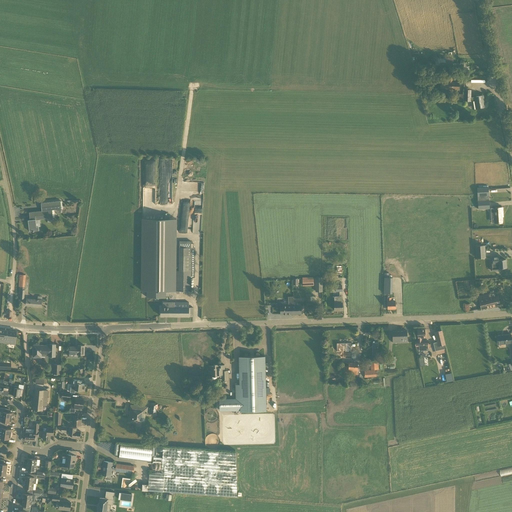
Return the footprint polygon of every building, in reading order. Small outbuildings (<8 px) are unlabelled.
[(436,58),(435,68),(446,68),(446,70),(452,70),(453,58),(446,58),(436,58)] [(453,78),(453,74),(449,74),(448,78),(441,78),(441,81),(440,88),(440,89),(459,90),(460,82),(453,82),(453,78)] [(475,97),(470,97),(470,90),(464,90),(464,101),(475,101),(477,109),(484,107),(483,100),(484,100),(483,95),(475,97)] [(478,210),(489,209),(488,187),(477,188),(478,210)] [(61,209),(60,201),(41,203),(42,211),(29,212),(30,220),(27,220),(28,220),(29,232),(33,231),(33,232),(34,232),(34,231),(38,231),(38,227),(36,227),(36,220),(53,218),(52,210),(61,209)] [(494,223),(502,222),(502,214),(503,214),(503,207),(490,208),(491,217),(494,216),(494,223)] [(147,297),(166,297),(166,291),(172,291),(172,256),(168,256),(169,219),(143,219),(142,291),(147,291),(147,297)] [(191,248),(191,241),(179,241),(179,248),(179,271),(176,271),(176,291),(191,291),(191,278),(195,278),(195,248),(191,248)] [(476,258),(485,258),(485,245),(475,246),(476,258)] [(499,260),(499,256),(492,257),(492,261),(490,262),(490,271),(502,270),(502,268),(506,267),(506,259),(499,260)] [(302,278),(302,279),(302,285),(314,285),(313,278),(313,277),(302,277),(302,278)] [(384,289),(392,289),(393,278),(391,277),(389,277),(384,277),(384,289)] [(498,295),(491,297),(479,300),(481,309),(500,304),(498,295)] [(334,310),(343,310),(342,303),(342,297),(334,297),(334,310)] [(41,307),(42,299),(38,299),(26,298),(26,305),(33,306),(33,307),(41,307)] [(391,301),(391,298),(388,298),(388,309),(396,308),(396,301),(391,301)] [(189,307),(189,302),(169,302),(169,303),(165,303),(165,307),(160,307),(161,316),(192,316),(192,308),(189,307)] [(280,314),(292,314),(292,313),(291,312),(291,305),(294,305),(294,302),(280,302),(280,314)] [(292,314),(302,314),(301,305),(301,302),(294,302),(294,305),(291,305),(291,312),(292,313),(292,314)] [(15,340),(16,331),(1,329),(0,336),(0,342),(7,343),(7,339),(15,340)] [(422,341),(422,337),(425,337),(425,329),(417,330),(418,341),(415,342),(415,346),(416,346),(416,349),(419,348),(419,346),(429,345),(428,341),(422,341)] [(393,342),(402,342),(402,339),(407,339),(407,330),(392,331),(393,342)] [(435,332),(438,346),(445,344),(442,330),(435,332)] [(498,344),(511,343),(511,335),(497,336),(498,344)] [(350,357),(350,351),(351,351),(351,343),(337,343),(337,351),(345,351),(345,357),(350,357)] [(55,356),(55,344),(50,344),(49,346),(47,346),(34,345),(33,357),(41,357),(41,353),(49,354),(49,356),(55,356)] [(84,355),(85,345),(78,345),(78,347),(70,346),(70,354),(78,354),(84,355)] [(266,410),(265,357),(239,357),(240,390),(236,391),(236,399),(219,400),(220,410),(241,410),(241,411),(266,410)] [(365,377),(377,377),(376,370),(379,370),(378,360),(370,361),(371,370),(364,370),(365,377)] [(357,374),(358,363),(343,362),(343,374),(357,374)] [(61,374),(62,365),(53,364),(53,374),(54,374),(58,374),(61,374)] [(217,367),(217,364),(214,364),(214,366),(208,366),(208,374),(211,374),(211,376),(220,376),(220,375),(222,375),(222,380),(228,380),(228,370),(219,371),(219,367),(217,367)] [(12,383),(12,379),(9,379),(9,382),(3,381),(3,380),(1,394),(7,394),(7,395),(10,396),(12,383)] [(85,391),(85,390),(86,384),(80,383),(80,380),(73,379),(73,386),(75,386),(75,390),(85,391)] [(18,387),(14,386),(14,383),(12,383),(10,396),(13,396),(13,395),(19,396),(22,396),(23,389),(18,388),(18,387)] [(46,405),(48,391),(35,389),(33,409),(42,410),(43,405),(46,405)] [(71,393),(62,392),(62,393),(60,392),(59,397),(62,397),(61,400),(66,401),(67,398),(70,399),(71,393)] [(76,399),(73,398),(72,402),(75,402),(74,409),(79,410),(79,407),(83,407),(84,399),(76,398),(76,399)] [(156,416),(158,404),(151,403),(149,415),(156,416)] [(147,414),(148,407),(130,405),(128,423),(136,424),(136,421),(141,422),(142,413),(147,414)] [(9,412),(9,409),(0,407),(0,411),(1,411),(1,416),(12,418),(13,413),(9,412)] [(81,425),(82,419),(78,419),(78,414),(72,414),(72,419),(73,419),(72,425),(81,425)] [(11,423),(12,418),(1,416),(0,421),(0,424),(7,426),(8,422),(11,423)] [(39,431),(39,423),(34,423),(34,430),(26,429),(26,433),(25,440),(35,441),(35,437),(38,437),(39,431)] [(7,429),(7,426),(0,424),(0,432),(11,434),(12,429),(7,429)] [(81,431),(75,431),(76,428),(62,426),(61,432),(66,432),(66,431),(69,432),(69,434),(72,434),(72,438),(80,439),(81,431)] [(54,435),(54,428),(47,428),(47,431),(43,431),(43,439),(50,440),(51,434),(53,434),(53,435),(54,435)] [(10,439),(11,434),(0,432),(0,441),(6,442),(7,439),(10,439)] [(151,461),(152,448),(120,444),(119,457),(151,461)] [(237,497),(236,453),(163,447),(162,463),(161,473),(152,473),(149,472),(148,491),(237,497)] [(67,454),(63,454),(63,458),(66,458),(66,463),(62,463),(61,468),(67,469),(68,466),(74,467),(75,460),(76,460),(76,455),(67,454)] [(116,465),(112,465),(112,462),(104,461),(103,468),(104,468),(103,475),(110,476),(111,469),(115,470),(115,471),(133,473),(134,466),(116,464),(116,465)] [(37,475),(32,474),(31,477),(26,476),(25,482),(34,483),(36,483),(36,481),(36,478),(45,479),(45,476),(46,476),(37,475)] [(72,488),(73,480),(62,478),(61,487),(72,488)] [(99,509),(98,511),(105,511),(106,511),(110,511),(110,505),(107,505),(107,499),(114,500),(114,492),(106,491),(105,499),(100,498),(100,503),(99,503),(98,509),(99,509)] [(40,496),(40,494),(40,493),(34,492),(34,495),(32,495),(24,494),(23,500),(31,501),(35,501),(36,496),(40,496)] [(69,510),(71,502),(60,501),(59,509),(69,510)]
